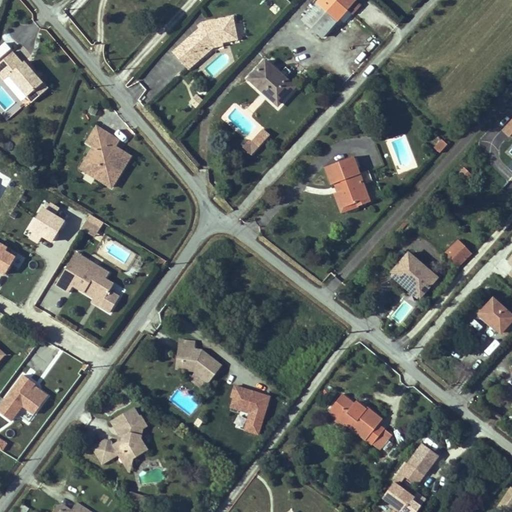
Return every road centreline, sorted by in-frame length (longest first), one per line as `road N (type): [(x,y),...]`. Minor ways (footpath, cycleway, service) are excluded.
road 1 (residential): [(213,208),(0,508)]
road 2 (unclassified): [(229,222),(511,455)]
road 3 (residential): [(229,222),(428,0)]
road 4 (unknown): [(330,305),(511,101)]
road 5 (unknown): [(369,337),(303,413),(237,511)]
road 6 (unknown): [(402,365),(511,242)]
road 7 (unclassified): [(108,83),(213,208)]
